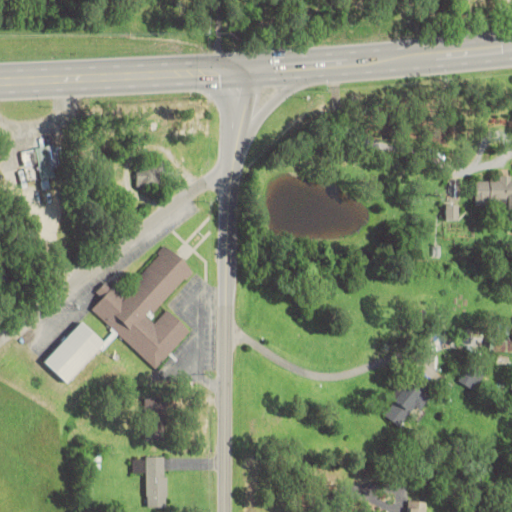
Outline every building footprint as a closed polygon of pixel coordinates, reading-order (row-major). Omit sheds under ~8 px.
[(55,178),(53,147),(23,149),(24,180),(55,178)] [(161,163),(136,163),(136,187),(161,187),(161,163)] [(475,203),(507,202),(508,211),(511,210),(511,180),(511,181),(511,178),(474,180),(475,203)] [(162,245),(192,270),(145,314),(152,322),(165,310),(189,330),(156,369),(111,328),(90,309),(94,301),(99,297),(98,293),(107,285),(110,287),(123,295),(162,245)] [(78,322),(100,342),(63,381),(42,362),(78,322)] [(511,352),(511,341),(492,340),(491,351),(511,352)] [(457,382),(475,392),(486,372),(467,363),(457,382)] [(412,368),(389,399),(393,401),(383,416),(402,429),(435,384),(412,368)] [(143,398),(143,440),(167,440),(167,398),(143,398)] [(165,456),(131,456),(132,473),(144,473),(145,507),(166,507),(165,456)]
